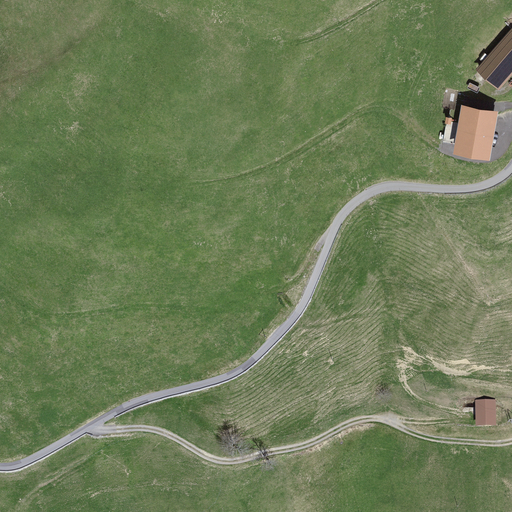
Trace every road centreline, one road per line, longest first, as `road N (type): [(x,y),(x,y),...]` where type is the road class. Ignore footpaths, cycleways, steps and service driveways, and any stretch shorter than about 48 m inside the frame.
road 1 (unclassified): [(511,166),(475,188),(396,186),(367,194),(339,220),(288,325),(238,371),(126,407),(27,462),(0,468)]
road 2 (track): [(80,431),(163,434),(216,464),(301,448),(370,420),(420,440),(511,440)]
